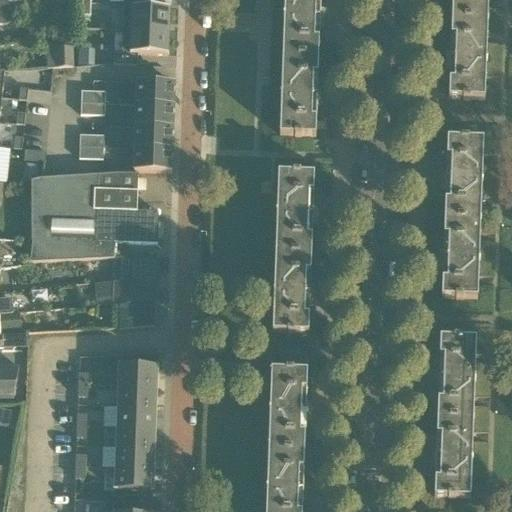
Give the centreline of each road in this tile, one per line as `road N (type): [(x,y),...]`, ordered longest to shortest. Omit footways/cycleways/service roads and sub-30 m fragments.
road 1 (residential): [(178,511),(198,0)]
road 2 (tertiary): [(367,511),(384,0)]
